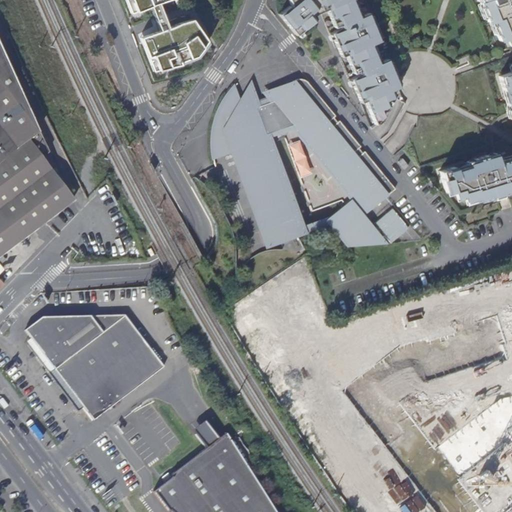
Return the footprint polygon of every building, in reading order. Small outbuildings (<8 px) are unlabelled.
[(124,0),(130,13),(133,12),(140,9),(149,6),(159,31),(139,37),(152,71),(180,64),(179,62),(195,56),(206,41),(191,19),(179,23),(167,28),(157,3),(165,0),(124,0)] [(287,0),(290,5),(289,7),(288,6),(278,14),(295,36),(315,20),(312,15),(325,10),(333,28),(337,26),(338,28),(330,33),(340,57),(345,55),(352,74),(356,72),(357,74),(349,79),(359,103),(364,101),(374,124),(379,122),(393,98),(390,90),(398,87),(396,84),(398,83),(389,62),(387,63),(386,59),(379,62),(371,44),(378,41),(377,38),(379,38),(370,16),(368,17),(367,13),(359,16),(352,0),(287,0)] [(511,0),(478,0),(487,22),(493,20),(495,24),(493,25),(499,41),(504,39),(506,45),(511,42),(511,0)] [(167,13),(170,19),(182,15),(180,9),(167,13)] [(0,175),(42,157),(49,151),(0,44),(0,175)] [(468,56),(456,60),(458,64),(458,65),(468,61),(469,61),(470,60),(468,56)] [(454,167),(439,171),(446,193),(453,191),(454,195),(470,199),(477,197),(478,201),(485,199),(486,201),(498,198),(497,195),(502,193),(498,182),(502,181),(504,189),(508,189),(511,187),(511,64),(511,65),(511,70),(511,72),(499,76),(503,91),(505,90),(509,103),(507,103),(510,113),(511,112),(511,158),(498,162),(496,163),(498,168),(494,170),(492,163),(489,164),(487,155),(474,159),(475,162),(467,164),(468,168),(455,171),(454,167)] [(242,107),(239,99),(235,87),(228,94),(222,103),(218,112),(214,122),(212,132),(212,142),(212,153),(214,160),(230,154),(246,148),(251,161),(242,164),(252,189),(260,186),(266,202),(257,205),(267,230),(275,227),(277,233),(282,231),(284,235),(302,228),(301,228),(271,144),(286,138),(312,211),(319,209),(319,210),(335,204),(335,203),(348,199),(350,204),(329,218),(352,246),(367,245),(379,236),(363,216),(383,200),(376,191),(379,189),(386,197),(396,190),(365,152),(363,154),(359,149),(361,147),(340,121),(338,123),(334,118),(336,117),(308,84),(297,80),(293,82),(294,83),(297,87),(297,88),(243,108),(242,107)] [(239,99),(242,107),(258,101),(251,80),(239,99)] [(261,92),(266,99),(297,87),(294,83),(292,82),(261,92)] [(246,148),(230,154),(265,246),(303,232),(301,228),(302,228),(284,235),(282,231),(277,233),(275,227),(267,230),(257,205),(266,202),(260,186),(252,189),(242,164),(251,161),(246,148)] [(66,188),(43,158),(42,157),(0,175),(0,253),(74,199),(66,188)] [(402,158),(398,161),(404,169),(408,165),(402,158)] [(374,220),(389,242),(409,229),(394,207),(374,220)] [(309,342),(333,373),(454,281),(423,241),(400,260),(387,244),(367,245),(352,246),(382,286),(373,293),(359,275),(331,296),(339,305),(335,308),(327,299),(313,310),(328,328),(309,342)] [(73,304),(103,301),(102,291),(72,294),(73,304)] [(511,424),(506,429),(505,428),(494,436),(490,439),(484,444),(485,445),(458,466),(461,469),(453,475),(451,472),(423,435),(426,433),(413,416),(410,418),(401,407),(420,392),(423,396),(456,371),(453,367),(463,359),(466,363),(500,337),(511,334),(511,310),(511,306),(508,307),(505,295),(487,299),(481,304),(475,308),(458,321),(449,328),(451,330),(422,353),(420,350),(409,359),(380,381),(354,400),(362,411),(396,456),(399,454),(420,481),(417,483),(439,511),(459,511),(473,501),(471,498),(483,489),(485,492),(500,481),(511,471),(511,424)] [(24,329),(50,363),(100,332),(86,315),(41,317),(24,329)] [(78,401),(149,347),(125,316),(100,332),(50,363),(78,401)] [(164,367),(149,347),(78,401),(94,421),(164,367)] [(278,381),(269,364),(267,366),(278,386),(280,385),(278,381)] [(377,441),(369,431),(363,435),(370,445),(377,441)] [(174,478),(154,493),(168,511),(169,511),(170,511),(273,511),(226,436),(172,476),(174,478)] [(406,492),(412,487),(391,459),(385,464),(406,492)] [(300,511),(305,508),(298,499),(293,502),(300,511)]
